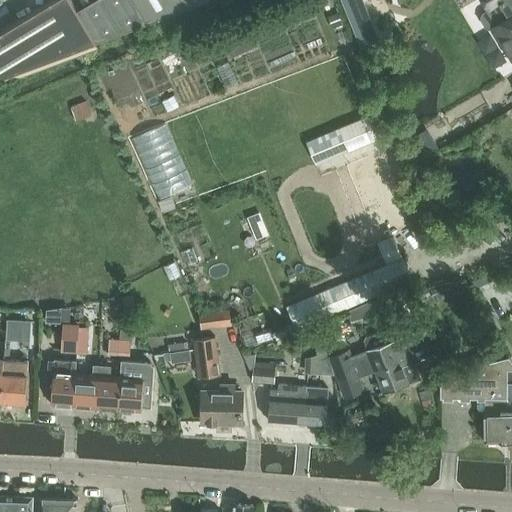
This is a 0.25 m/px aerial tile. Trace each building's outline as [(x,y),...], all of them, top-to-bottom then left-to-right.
[(148,22),(208,0),(94,0),(78,10),(72,0),(54,0),(0,33),(0,77),(97,41),(148,22)] [(362,0),(341,0),(361,47),(375,41),(367,21),(371,20),(362,0)] [(511,0),(482,0),(488,9),(483,13),(481,16),(481,20),(486,27),(489,29),(492,29),(495,27),(511,57),(511,0)] [(338,12),(328,16),(332,28),(342,24),(338,12)] [(431,53),(436,46),(425,40),(421,46),(431,53)] [(370,115),(340,128),(340,129),(349,150),(379,137),(370,115)] [(167,125),(135,139),(159,198),(192,183),(167,125)] [(260,212),(246,217),(256,240),(269,235),(260,212)] [(394,237),(379,243),(388,263),(403,257),(394,235),(393,235),(394,237)] [(320,292),(290,305),(299,327),(330,315),(413,279),(403,257),(388,263),(320,292)] [(181,277),(175,262),(164,267),(170,281),(181,277)] [(439,284),(431,288),(434,295),(442,292),(439,284)] [(132,294),(123,297),(125,305),(134,303),(132,294)] [(357,307),(348,311),(351,320),(360,318),(371,315),(367,302),(357,307)] [(387,304),(378,306),(380,315),(390,313),(387,304)] [(230,309),(199,313),(201,329),(232,326),(230,309)] [(30,339),(31,321),(8,319),(6,338),(30,339)] [(63,322),(61,351),(77,352),(77,350),(78,336),(79,324),(63,322)] [(130,356),(132,330),(121,330),(120,339),(118,355),(130,356)] [(348,350),(332,356),(345,396),(361,390),(356,377),(375,371),(401,362),(394,341),(390,332),(386,330),(366,336),(364,340),(367,349),(349,355),(348,350)] [(401,362),(375,371),(382,392),(420,378),(414,361),(430,355),(421,331),(404,337),(394,341),(401,362)] [(199,377),(221,374),(216,335),(195,338),(199,377)] [(77,350),(77,352),(87,353),(88,337),(78,336),(77,350)] [(118,355),(120,339),(110,338),(109,354),(118,355)] [(305,358),(304,373),(334,374),(330,356),(322,344),(315,345),(317,354),(305,358)] [(275,383),(277,365),(254,362),(255,354),(243,354),(250,369),(254,370),(252,380),(275,383)] [(440,380),(428,384),(432,397),(433,397),(440,395),(440,397),(485,398),(485,403),(485,409),(483,409),(484,441),(508,441),(508,408),(507,403),(507,356),(441,373),(440,380)] [(49,359),(47,391),(52,392),(51,404),(73,405),(76,372),(76,360),(54,359),(49,359)] [(25,402),(28,361),(3,360),(0,400),(25,402)] [(121,375),(119,408),(141,410),(141,408),(153,409),(156,366),(153,362),(122,360),(121,375)] [(76,372),(73,405),(96,407),(99,365),(94,364),(93,373),(76,372)] [(99,365),(96,407),(119,408),(121,375),(117,375),(111,374),(111,366),(104,365),(99,365)] [(221,391),(202,391),(202,422),(243,422),(243,391),(236,391),(236,385),(221,384),(221,391)] [(271,389),(269,419),(304,421),(306,386),(278,384),(278,390),(271,389)] [(428,384),(421,386),(425,400),(428,411),(437,408),(434,398),(433,397),(432,397),(428,384)] [(304,421),(326,423),(328,387),(306,386),(304,421)] [(0,494),(0,511),(33,511),(34,495),(0,494)] [(77,511),(78,497),(41,496),(40,511),(77,511)] [(252,511),(253,502),(233,501),(232,511),(252,511)]
